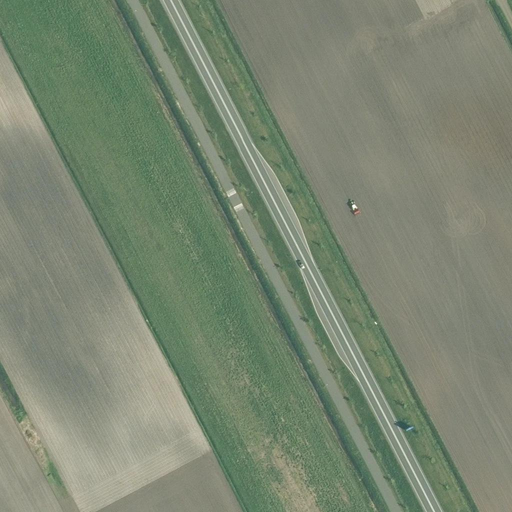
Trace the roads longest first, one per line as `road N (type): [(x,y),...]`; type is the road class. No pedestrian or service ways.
road 1 (trunk): [(431,511),(165,0)]
road 2 (unclassified): [(395,511),(130,0)]
